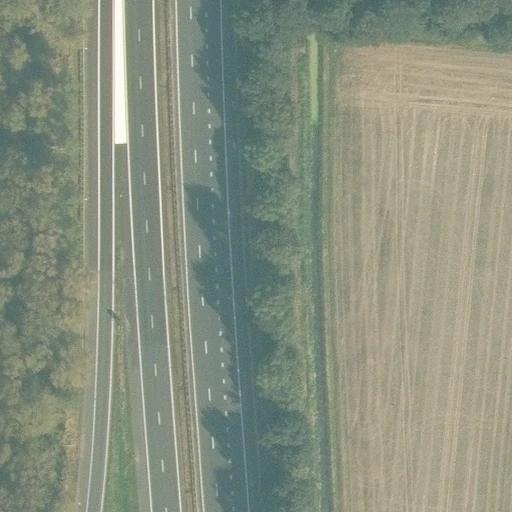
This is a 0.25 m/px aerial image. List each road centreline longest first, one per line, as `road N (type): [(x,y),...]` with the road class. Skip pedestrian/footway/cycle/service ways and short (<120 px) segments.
road 1 (motorway): [(138,0),(167,511)]
road 2 (motorway): [(220,511),(192,0)]
road 3 (motorway): [(105,0),(104,330),(93,511)]
